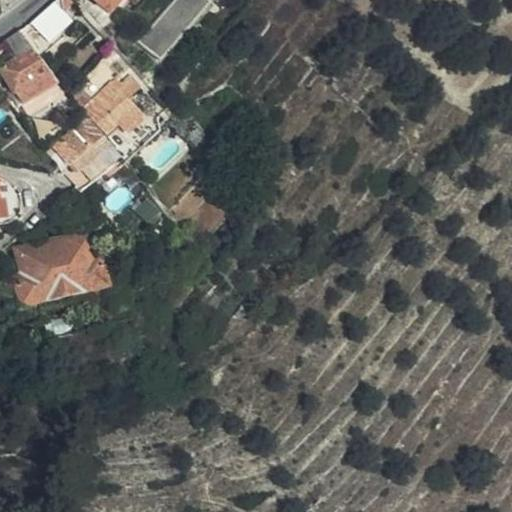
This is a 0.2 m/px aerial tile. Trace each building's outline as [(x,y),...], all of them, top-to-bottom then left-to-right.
[(68,0),(60,0),(25,33),(34,42),(41,36),(49,44),(71,24),(63,15),(74,5),(68,0)] [(118,0),(83,0),(78,6),(96,24),(118,0)] [(154,58),(207,0),(175,0),(136,43),(154,58)] [(14,64),(34,52),(20,35),(3,47),(14,64)] [(54,83),(34,52),(14,64),(2,71),(22,102),(54,83)] [(101,130),(105,135),(117,124),(124,132),(144,116),(128,98),(142,85),(131,73),(121,82),(117,85),(112,79),(81,106),(101,130)] [(116,76),(112,79),(117,85),(121,82),(116,76)] [(76,81),(66,89),(79,103),(79,104),(89,95),(76,81)] [(101,130),(81,106),(49,134),(69,158),(101,130)] [(121,154),(128,162),(163,130),(160,118),(121,154)] [(148,220),(133,204),(118,218),(133,234),(148,220)] [(108,290),(101,256),(93,257),(89,235),(14,250),(15,257),(9,258),(6,263),(5,269),(7,282),(14,281),(19,307),(108,290)]
